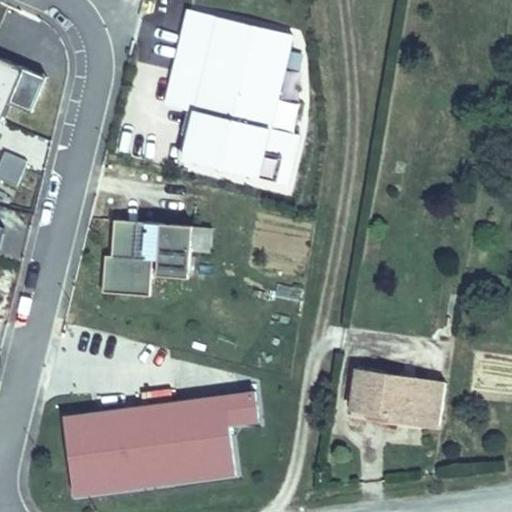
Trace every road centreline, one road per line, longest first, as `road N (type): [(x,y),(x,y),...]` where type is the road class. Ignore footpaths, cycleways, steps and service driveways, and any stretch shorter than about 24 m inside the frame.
road 1 (residential): [(0,508),(98,75),(98,44),(68,0)]
road 2 (unclassified): [(511,497),(375,511)]
